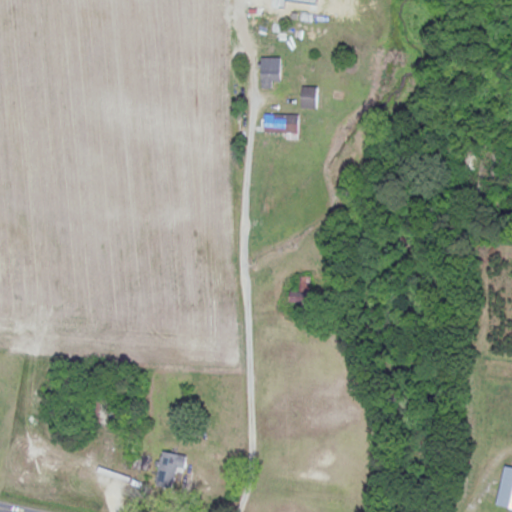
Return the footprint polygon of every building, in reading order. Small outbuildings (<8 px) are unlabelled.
[(282,59),(262,59),(262,90),(273,90),(273,83),(282,83),(282,59)] [(318,88),(303,88),(303,110),(318,110),(318,88)] [(300,116),(265,116),(265,134),(300,134),(300,116)] [(189,458),(164,452),(157,486),(174,490),(178,471),(186,472),(189,458)] [(497,506),(511,509),(511,467),(505,466),(497,506)]
